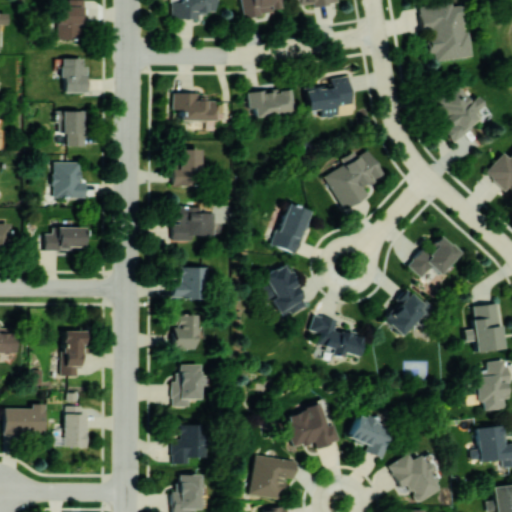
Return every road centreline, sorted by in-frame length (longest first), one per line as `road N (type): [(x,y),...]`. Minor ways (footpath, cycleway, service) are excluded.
road 1 (residential): [(128,0),(127,386)]
road 2 (residential): [(511,253),(411,155),(395,121),(379,33)]
road 3 (residential): [(128,55),(264,53),(379,33)]
road 4 (residential): [(0,287),(128,289)]
road 5 (residential): [(127,492),(0,490)]
road 6 (residential): [(430,176),(346,267)]
